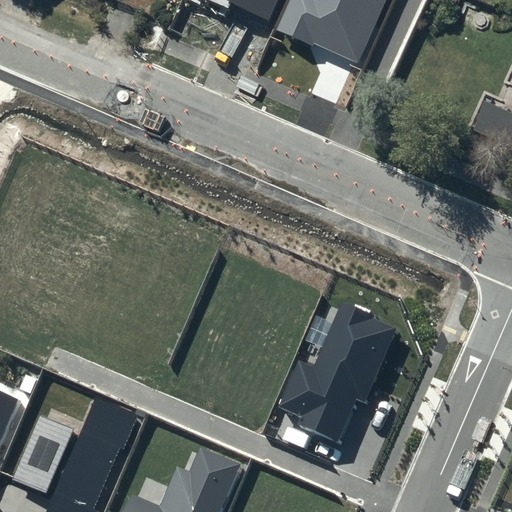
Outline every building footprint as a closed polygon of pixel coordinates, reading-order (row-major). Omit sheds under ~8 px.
[(212,0),(267,25),(278,0),(212,0)] [(292,0),(280,28),(357,62),(384,0),(292,0)] [(511,112),(484,101),(472,130),(511,146),(511,112)] [(397,327),(341,303),(313,367),(298,360),(277,406),(300,416),(297,424),(338,441),(355,399),(365,403),(397,327)] [(495,511),(511,468),(511,397),(477,384),(428,511),(495,511)] [(0,453),(22,402),(0,392),(0,453)] [(79,432),(40,416),(12,480),(52,497),(46,511),(98,511),(139,416),(94,398),(79,432)] [(221,511),(241,464),(200,447),(190,471),(177,466),(159,506),(131,494),(123,511),(221,511)] [(379,511),(385,503),(365,487),(349,511),(379,511)]
